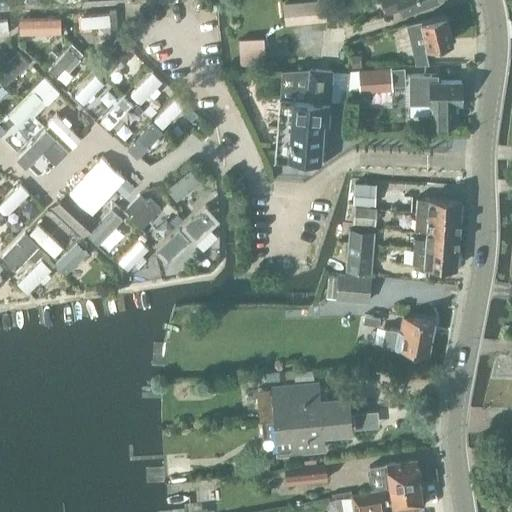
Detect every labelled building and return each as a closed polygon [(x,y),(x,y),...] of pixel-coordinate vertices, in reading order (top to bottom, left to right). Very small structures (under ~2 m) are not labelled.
[(286,23),(326,19),(324,0),(318,0),(284,3),(286,23)] [(404,11),(432,0),(384,0),(388,11),(402,5),(404,11)] [(406,24),(409,34),(417,66),(428,65),(424,46),(442,43),(453,40),(446,14),(422,20),(406,24)] [(109,15),(81,17),(82,30),(110,28),(109,15)] [(61,36),(61,21),(19,21),(18,36),(61,36)] [(266,35),(241,36),(242,61),(268,59),(266,35)] [(132,50),(120,39),(96,63),(108,75),(132,50)] [(83,56),(71,45),(47,71),(56,79),(64,69),(68,73),(83,56)] [(27,63),(17,53),(0,68),(0,76),(6,83),(27,63)] [(358,69),(360,92),(392,90),(391,67),(358,69)] [(328,121),(332,70),(310,68),(310,69),(282,70),(280,97),(275,160),(325,164),(326,151),(321,151),(323,120),(328,121)] [(162,82),(151,72),(128,94),(139,105),(162,82)] [(431,123),(436,123),(454,123),(454,103),(461,103),(461,80),(432,80),(432,74),(410,74),(410,103),(431,103),(431,123)] [(104,84),(95,75),(74,96),(83,105),(104,84)] [(43,99),(34,90),(9,117),(18,125),(43,99)] [(186,105),(176,95),(152,121),(163,130),(186,105)] [(132,106),(121,97),(100,121),(110,131),(132,106)] [(81,139),(57,115),(48,124),(72,148),(81,139)] [(162,132),(151,122),(127,149),(138,159),(162,132)] [(46,130),(16,160),(25,170),(55,140),(46,130)] [(65,180),(97,210),(112,195),(80,165),(65,180)] [(189,168),(165,188),(176,202),(200,181),(189,168)] [(134,187),(125,179),(115,189),(124,197),(134,187)] [(355,181),(354,202),(375,202),(376,181),(355,181)] [(29,194),(20,185),(0,203),(0,205),(8,214),(29,194)] [(53,207),(83,235),(96,221),(67,193),(53,207)] [(416,214),(461,217),(462,200),(417,197),(416,214)] [(160,210),(148,198),(129,217),(141,229),(160,210)] [(219,222),(204,206),(181,228),(196,243),(219,222)] [(374,224),(376,208),(356,206),(354,222),(374,224)] [(122,220),(109,209),(87,233),(100,245),(122,220)] [(460,234),(461,217),(416,214),(415,230),(427,231),(460,234)] [(62,248),(39,225),(29,234),(53,258),(62,248)] [(349,243),(373,244),(374,231),(350,229),(349,243)] [(191,242),(179,230),(155,252),(167,265),(191,242)] [(413,247),(458,250),(460,234),(427,231),(426,238),(414,237),(413,247)] [(39,247),(24,232),(1,256),(17,270),(39,247)] [(147,250),(138,241),(118,261),(128,270),(147,250)] [(87,253),(76,243),(56,264),(67,275),(87,253)] [(373,244),(349,243),(347,270),(371,272),(373,244)] [(457,267),(458,250),(413,247),(412,263),(424,264),(424,265),(457,267)] [(51,271),(41,261),(17,284),(27,294),(51,271)] [(339,275),(337,299),(369,302),(370,277),(339,275)] [(428,353),(431,335),(434,321),(404,315),(401,329),(386,326),(382,345),(428,353)] [(273,387),(274,392),(270,393),(269,388),(257,390),(261,435),(275,434),(274,420),(352,413),(350,396),(319,399),(317,383),(273,387)] [(356,410),(357,427),(380,425),(379,408),(356,410)] [(274,420),(275,434),(276,437),(292,435),(294,451),(324,448),(322,432),(353,429),(352,413),(274,420)] [(369,474),(371,489),(420,482),(417,458),(383,463),(383,465),(370,467),(371,474),(369,474)] [(261,471),(260,466),(259,463),(234,465),(235,474),(261,471)] [(325,463),(285,469),(287,484),(327,478),(325,463)] [(407,511),(407,508),(423,506),(420,482),(371,489),(371,490),(352,493),(354,511),(407,511)]
